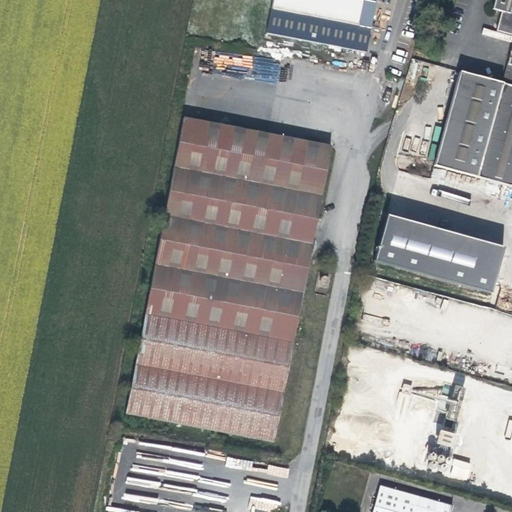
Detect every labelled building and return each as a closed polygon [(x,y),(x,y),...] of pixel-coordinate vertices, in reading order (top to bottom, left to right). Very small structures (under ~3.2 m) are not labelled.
[(272,0),(266,33),(365,52),(370,28),(358,25),(362,1),(374,3),(375,0),(272,0)] [(465,50),(433,164),(511,186),(511,0),(493,0),(492,8),(499,10),(494,29),(511,35),(511,41),(506,62),(465,50)] [(358,25),(370,28),(374,3),(362,1),(358,25)] [(330,146),(183,117),(149,296),(126,415),(271,442),(296,317),(330,146)] [(505,246),(387,214),(375,260),(493,293),(505,246)] [(478,369),(460,363),(458,370),(476,374),(478,369)] [(461,392),(455,391),(447,416),(453,418),(461,392)] [(456,436),(440,432),(437,444),(453,448),(456,436)] [(451,459),(428,453),(426,459),(448,465),(451,459)] [(469,463),(455,459),(450,476),(465,479),(469,463)] [(449,511),(451,506),(379,486),(371,511),(449,511)]
